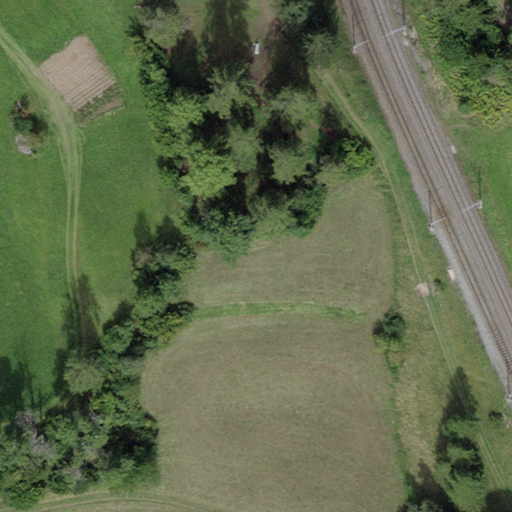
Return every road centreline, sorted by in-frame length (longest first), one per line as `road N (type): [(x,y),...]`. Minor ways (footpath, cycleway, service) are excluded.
road 1 (track): [(177,13),(288,34),(347,107),(391,177),(461,387),(511,498)]
road 2 (track): [(57,180),(78,368),(59,411),(0,434)]
road 3 (track): [(49,511),(122,503),(186,511)]
